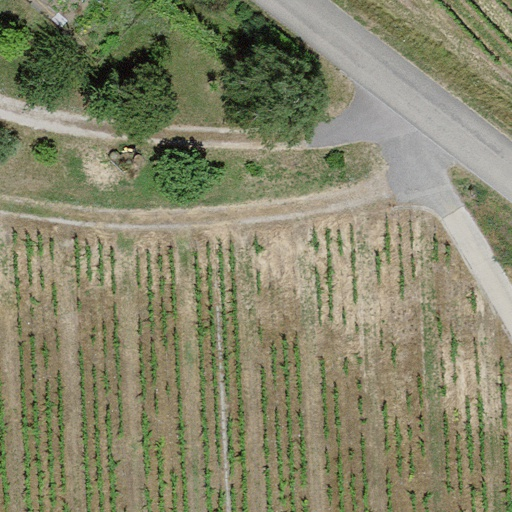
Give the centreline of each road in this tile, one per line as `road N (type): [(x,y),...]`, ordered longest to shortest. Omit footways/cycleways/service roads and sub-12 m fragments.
road 1 (track): [(0,210),(151,227),(243,225),(345,212),(437,184)]
road 2 (unclassified): [(511,169),(291,0)]
road 3 (track): [(511,312),(409,136)]
